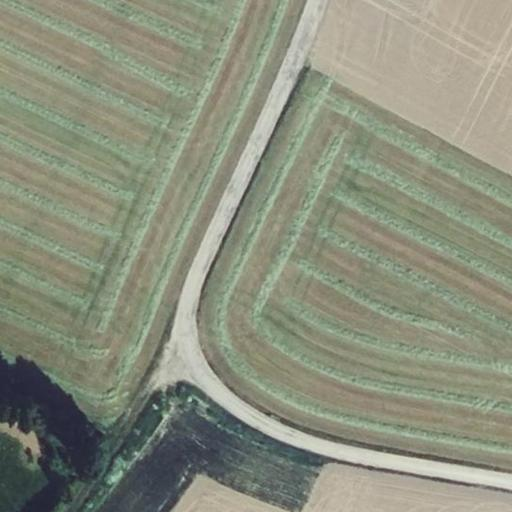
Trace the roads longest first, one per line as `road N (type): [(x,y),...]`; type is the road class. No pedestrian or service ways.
road 1 (residential): [(314,0),(186,294),(187,358),(208,392),(289,442),(511,486)]
road 2 (track): [(70,511),(150,392),(187,358)]
road 3 (track): [(118,436),(0,381)]
